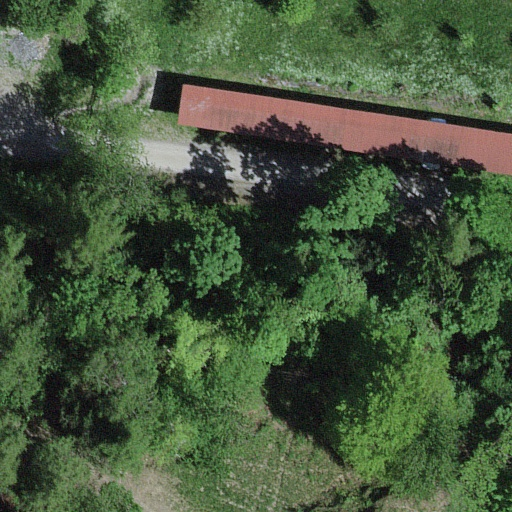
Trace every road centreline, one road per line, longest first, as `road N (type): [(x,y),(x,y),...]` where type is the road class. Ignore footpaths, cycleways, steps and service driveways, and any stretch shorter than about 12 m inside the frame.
road 1 (unclassified): [(511,201),(0,129)]
road 2 (track): [(0,431),(162,511)]
